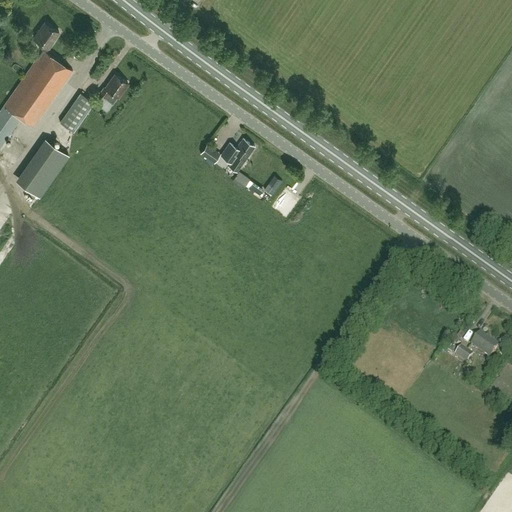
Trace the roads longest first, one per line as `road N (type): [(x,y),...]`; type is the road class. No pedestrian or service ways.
road 1 (unclassified): [(511,306),(77,0)]
road 2 (primary): [(511,281),(122,0)]
